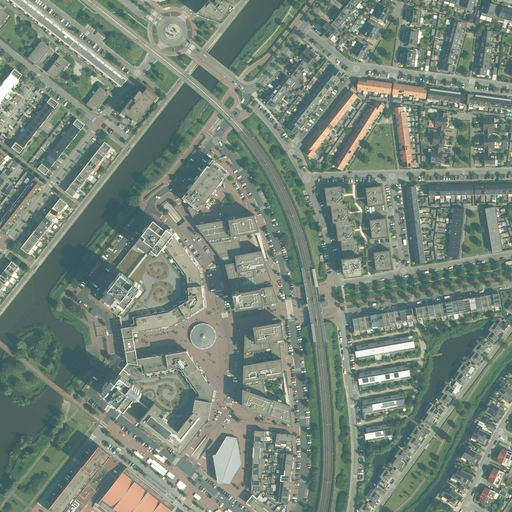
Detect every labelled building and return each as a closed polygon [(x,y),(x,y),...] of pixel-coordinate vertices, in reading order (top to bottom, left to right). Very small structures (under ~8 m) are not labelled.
[(76,38),(27,0),(10,0),(13,2),(11,4),(14,7),(16,4),(21,8),(19,11),(23,13),(25,11),(30,15),(28,17),(31,20),(33,18),(38,22),(36,24),(40,27),(42,24),(47,28),(45,31),(48,33),(50,31),(55,35),(53,38),(57,40),(59,38),(65,43),(63,45),(93,69),(95,67),(98,69),(96,71),(99,74),(101,71),(106,75),(104,78),(108,80),(110,78),(115,82),(113,84),(116,87),(118,85),(121,87),(127,78),(76,38)] [(229,10),(232,8),(235,6),(225,0),(209,0),(210,0),(209,0),(196,14),(221,22),(229,10)] [(355,7),(346,0),(344,0),(341,4),(346,7),(344,10),(350,14),(355,7)] [(466,10),(468,0),(462,0),(462,2),(459,1),(457,8),(466,10)] [(474,7),(474,4),(474,0),(468,0),(466,10),(471,12),(473,6),(474,7)] [(486,16),(490,4),(484,2),(483,6),(482,6),(481,9),(482,9),(481,15),(486,16)] [(389,11),(385,9),(385,7),(383,6),(382,7),(377,4),(374,10),(387,17),(388,14),(388,13),(389,11)] [(495,19),(497,12),(494,11),(496,5),(490,4),(486,16),(495,19)] [(9,15),(3,10),(4,8),(0,5),(0,15),(5,19),(9,15)] [(420,17),(422,8),(415,7),(414,10),(408,10),(408,12),(407,12),(406,15),(420,17)] [(503,22),(507,9),(501,7),(500,13),(497,12),(495,19),(503,22)] [(344,21),(350,14),(344,10),(343,12),(338,8),(334,13),(344,21)] [(509,21),(511,12),(511,10),(507,9),(503,22),(504,19),(509,21)] [(387,17),(374,10),(370,17),(376,21),(377,18),(383,21),(384,19),(385,20),(387,17)] [(339,28),(344,21),(334,13),(330,17),(335,21),(333,24),(339,28)] [(419,26),(420,17),(406,15),(406,19),(407,19),(406,21),(413,22),(412,25),(419,26)] [(373,26),(374,24),(368,20),(364,28),(376,35),(378,32),(377,32),(378,30),(373,26)] [(463,29),(461,29),(462,23),(451,20),(449,26),(463,29)] [(333,35),(339,28),(333,24),(332,26),(327,22),(323,27),(333,35)] [(460,32),(462,32),(463,29),(449,26),(452,27),(450,32),(461,34),(459,34),(460,32)] [(333,35),(323,27),(319,31),(324,35),(322,38),(328,42),(333,35)] [(376,35),(364,28),(359,36),(365,39),(367,37),(373,40),(374,38),(375,38),(376,35)] [(418,38),(419,29),(412,29),(411,32),(405,31),(405,33),(404,33),(403,36),(418,38)] [(458,37),(460,38),(461,34),(450,32),(448,31),(447,36),(449,37),(458,39),(458,37)] [(416,47),(418,38),(403,36),(403,40),(404,40),(404,42),(410,43),(409,46),(416,47)] [(362,45),(364,42),(358,39),(353,47),(366,54),(368,51),(367,50),(368,48),(362,45)] [(54,48),(49,44),(48,46),(42,41),(38,45),(47,52),(50,48),(53,50),(54,48)] [(444,47),(455,50),(456,44),(445,41),(444,47)] [(47,52),(38,45),(35,50),(44,57),(47,52)] [(313,60),(319,53),(314,49),(312,51),(307,47),(303,52),(313,60)] [(366,54),(353,47),(356,48),(353,53),(352,52),(351,55),(355,57),(355,56),(357,57),(358,56),(362,58),(363,56),(364,57),(366,54)] [(443,52),(454,55),(455,50),(444,47),(446,47),(445,52),(443,52)] [(44,57),(35,50),(31,54),(40,61),(44,57)] [(415,59),(416,51),(409,50),(409,53),(402,52),(402,54),(401,54),(400,58),(415,59)] [(69,62),(63,57),(64,56),(59,52),(58,54),(60,55),(57,60),(65,67),(69,62)] [(313,60),(303,52),(299,57),(304,61),(302,63),(308,67),(313,60)] [(441,57),(452,60),(454,55),(443,52),(441,57)] [(40,61),(31,54),(28,58),(34,63),(33,65),(38,69),(39,67),(37,65),(40,61)] [(451,65),(452,60),(441,57),(440,62),(452,66),(452,65),(451,65)] [(405,65),(414,67),(415,59),(400,58),(400,61),(401,61),(401,64),(405,64),(405,65)] [(65,67),(57,60),(53,64),(62,71),(65,67)] [(306,70),(308,67),(302,63),(301,65),(296,61),(292,66),(302,74),(303,74),(300,73),(304,68),(306,70)] [(450,71),(452,66),(440,62),(438,68),(441,69),(440,71),(446,72),(446,70),(450,71)] [(62,71),(53,64),(50,68),(59,75),(62,71)] [(302,74),(292,66),(288,71),(293,75),(291,77),(297,82),(302,74)] [(342,73),(334,67),(330,71),(328,70),(338,78),(342,73)] [(59,75),(50,68),(46,73),(44,71),(43,73),(48,77),(49,75),(55,80),(59,75)] [(21,74),(13,69),(10,73),(17,79),(21,74)] [(338,78),(328,70),(325,74),(334,81),(337,77),(338,78)] [(14,84),(17,79),(10,73),(6,78),(14,84)] [(334,81),(325,74),(327,76),(323,80),(330,85),(334,81)] [(294,82),(285,75),(282,80),(291,87),(294,82)] [(14,84),(6,78),(2,82),(10,88),(14,84)] [(291,87),(282,80),(279,84),(284,88),(288,91),(286,89),(289,85),(291,87)] [(330,85),(323,80),(320,84),(327,90),(330,85)] [(10,88),(2,82),(0,85),(0,87),(7,93),(10,88)] [(288,91),(284,88),(279,84),(275,88),(284,95),(288,91)] [(327,90),(320,84),(317,88),(315,87),(324,94),(327,90)] [(113,94),(107,90),(106,92),(100,87),(96,91),(105,98),(109,94),(111,96),(113,94)] [(324,94),(315,87),(311,91),(320,98),(324,94)] [(137,122),(158,96),(147,88),(143,93),(140,90),(133,99),(132,98),(122,110),(121,112),(126,116),(127,114),(137,122)] [(284,95),(275,88),(272,92),(281,100),(284,95)] [(357,96),(349,90),(346,95),(354,101),(357,96)] [(105,98),(96,91),(93,96),(102,103),(105,98)] [(320,98),(311,91),(308,95),(317,102),(320,98)] [(281,100),(272,92),(269,96),(268,96),(278,104),(281,100)] [(466,104),(468,94),(461,93),(462,92),(461,92),(459,106),(464,106),(464,104),(466,104)] [(473,107),(475,94),(474,94),(474,95),(468,94),(466,104),(468,104),(468,107),(473,107)] [(317,102),(308,95),(305,99),(314,107),(317,102)] [(354,101),(346,95),(342,99),(350,105),(354,101)] [(102,103),(93,96),(90,100),(98,107),(102,103)] [(278,104),(268,96),(264,101),(267,103),(266,105),(270,108),(271,106),(272,107),(276,102),(278,104)] [(57,103),(50,97),(46,102),(54,108),(57,103)] [(314,107),(305,99),(305,100),(307,101),(303,105),(301,104),(310,111),(314,107)] [(350,105),(342,99),(339,103),(347,109),(350,105)] [(98,107),(90,100),(86,104),(92,109),(91,111),(96,115),(98,113),(95,111),(98,107)] [(54,108),(46,102),(43,107),(50,113),(54,108)] [(384,106),(385,105),(382,102),(380,104),(376,102),(373,106),(371,105),(381,112),(384,107),(384,106)] [(347,109),(339,103),(336,107),(344,114),(347,109)] [(310,111),(301,104),(298,108),(307,115),(310,111)] [(381,112),(371,105),(368,110),(376,115),(379,111),(381,112)] [(50,113),(43,107),(39,111),(47,117),(50,113)] [(344,114),(336,107),(332,112),(340,118),(344,114)] [(307,115),(298,108),(295,112),(304,119),(307,115)] [(376,115),(368,110),(365,114),(374,119),(376,115)] [(47,117),(39,111),(36,115),(43,122),(47,117)] [(304,119),(295,112),(291,116),(300,124),(304,119)] [(340,118),(332,112),(329,116),(337,122),(340,118)] [(447,113),(446,113),(439,112),(439,115),(436,115),(436,116),(434,116),(433,120),(448,122),(448,118),(447,118),(447,113)] [(374,119),(365,114),(362,119),(371,124),(374,119)] [(43,122),(36,115),(32,120),(40,126),(43,122)] [(300,124),(291,116),(291,117),(293,118),(290,122),(298,129),(298,128),(297,128),(300,124)] [(337,122),(329,116),(326,120),(334,126),(337,122)] [(81,130),(85,125),(77,119),(73,123),(81,130)] [(371,124),(362,119),(359,123),(368,129),(371,124)] [(40,126),(32,120),(28,124),(36,130),(40,126)] [(334,126),(326,120),(322,124),(330,131),(334,126)] [(447,126),(448,122),(433,120),(433,124),(435,124),(434,128),(437,128),(437,130),(445,131),(446,126),(447,126)] [(298,129),(290,122),(286,127),(294,133),(298,129)] [(77,134),(81,130),(73,123),(70,128),(77,134)] [(368,129),(359,123),(357,128),(365,133),(368,129)] [(36,130),(28,124),(25,129),(33,135),(36,130)] [(330,131),(322,124),(319,129),(327,135),(330,131)] [(494,131),(494,128),(496,128),(495,124),(481,124),(481,128),(483,128),(483,133),(491,133),(491,131),(494,131)] [(74,138),(77,134),(70,128),(66,132),(74,138)] [(365,133),(357,128),(354,132),(362,138),(365,133)] [(33,135),(25,129),(21,133),(29,139),(33,135)] [(327,135),(319,129),(316,133),(323,139),(327,135)] [(446,136),(444,136),(445,131),(437,130),(437,132),(434,131),(433,139),(445,140),(446,136)] [(70,143),(74,138),(66,132),(63,137),(70,143)] [(362,138),(354,132),(351,137),(359,142),(362,138)] [(29,139),(21,133),(18,138),(26,144),(29,139)] [(323,139),(316,133),(312,137),(320,143),(323,139)] [(494,142),(494,136),(494,134),(491,134),(491,133),(483,133),(483,138),(481,138),(481,142),(496,142),(494,142)] [(67,147),(70,143),(63,137),(59,141),(67,147)] [(320,143),(312,137),(309,141),(317,148),(320,143)] [(359,142),(351,137),(348,142),(356,147),(359,142)] [(26,144),(18,138),(14,142),(22,148),(26,144)] [(445,144),(445,140),(433,139),(432,146),(435,146),(434,148),(442,149),(443,144),(445,144)] [(63,152),(67,147),(59,141),(56,146),(63,152)] [(317,148),(309,141),(306,146),(315,153),(316,153),(314,152),(317,148)] [(22,148),(14,142),(11,147),(18,153),(22,148)] [(113,148),(105,142),(101,146),(109,153),(113,148)] [(356,147),(348,142),(345,146),(353,151),(356,147)] [(494,149),(494,146),(496,146),(496,142),(481,142),(481,146),(483,146),(483,151),(491,151),(491,149),(494,149)] [(60,156),(63,152),(56,146),(52,150),(60,156)] [(109,153),(101,146),(97,151),(106,157),(109,153)] [(315,153),(306,146),(305,146),(307,147),(304,152),(306,153),(305,155),(309,157),(309,156),(312,158),(315,153)] [(353,151),(345,146),(342,151),(350,156),(353,151)] [(443,158),(444,154),(442,154),(442,149),(434,148),(434,149),(431,149),(431,152),(429,152),(429,156),(443,158)] [(56,161),(60,156),(52,150),(49,155),(56,161)] [(106,157),(97,151),(94,155),(101,161),(102,162),(106,157)] [(350,156),(342,151),(339,155),(348,161),(350,156)] [(494,156),(494,154),(494,152),(491,152),(491,151),(483,151),(483,156),(482,156),(482,160),(496,160),(496,156),(494,156)] [(53,165),(56,161),(49,155),(45,159),(53,165)] [(101,161),(94,155),(90,160),(97,165),(101,161)] [(348,161),(339,155),(336,160),(345,165),(348,161)] [(442,162),(443,158),(429,156),(430,156),(429,164),(440,165),(441,162),(442,162)] [(49,170),(53,165),(45,159),(42,164),(49,170)] [(190,204),(187,207),(193,218),(199,210),(198,210),(204,203),(211,194),(217,186),(224,177),(228,172),(212,159),(208,165),(201,174),(194,182),(189,189),(188,191),(182,197),(190,204)] [(97,165),(90,160),(87,164),(95,171),(99,166),(97,165)] [(345,165),(336,160),(333,165),(336,166),(335,167),(338,170),(339,168),(342,170),(345,165)] [(46,175),(49,170),(42,164),(40,162),(36,167),(46,175)] [(95,171),(87,164),(83,169),(90,174),(91,175),(95,171)] [(90,174),(83,169),(80,173),(87,179),(90,174)] [(87,179),(80,173),(76,178),(83,183),(87,179)] [(42,186),(44,184),(34,176),(31,181),(39,187),(41,185),(42,186)] [(83,183),(76,178),(73,182),(80,188),(83,183)] [(35,191),(39,187),(31,181),(29,179),(26,184),(27,185),(28,185),(35,191)] [(80,188),(73,182),(69,187),(76,192),(80,188)] [(35,194),(36,192),(35,191),(28,185),(27,185),(24,189),(32,196),(34,193),(35,194)] [(384,204),(383,193),(382,185),(365,187),(366,198),(367,206),(384,204)] [(343,203),(342,195),(341,186),(324,188),(326,206),(347,203),(343,203)] [(76,192),(69,187),(65,191),(74,198),(77,193),(76,192)] [(21,194),(29,200),(32,196),(24,189),(21,194)] [(25,204),(29,200),(21,194),(18,198),(17,198),(25,204)] [(22,208),(25,204),(17,198),(18,198),(16,196),(12,201),(14,202),(22,208)] [(67,204),(60,198),(56,203),(63,208),(67,204)] [(114,380),(112,378),(102,391),(125,409),(125,408),(140,420),(180,452),(200,428),(207,434),(191,455),(198,460),(223,429),(230,390),(215,263),(185,221),(169,201),(162,207),(178,226),(173,233),(167,228),(166,229),(153,220),(149,225),(136,242),(106,281),(95,294),(101,299),(100,301),(120,317),(128,362),(119,373),(115,379),(114,380)] [(11,206),(19,213),(22,208),(14,202),(11,206)] [(63,208),(56,203),(53,207),(60,213),(63,208)] [(349,221),(348,212),(347,203),(326,206),(330,206),(332,223),(352,221),(352,220),(349,221)] [(18,216),(17,215),(19,213),(11,206),(9,205),(6,209),(15,217),(16,218),(18,216)] [(60,213),(53,207),(49,212),(57,218),(61,214),(60,213)] [(12,221),(15,217),(6,209),(2,214),(12,221)] [(57,218),(49,212),(46,216),(53,222),(54,223),(57,218)] [(9,225),(12,221),(2,214),(0,216),(0,218),(1,219),(9,225)] [(196,225),(225,264),(236,309),(278,302),(261,250),(241,254),(238,235),(260,231),(254,214),(196,225)] [(53,222),(46,216),(42,221),(49,226),(53,222)] [(388,236),(387,228),(386,218),(369,220),(370,229),(371,238),(388,236)] [(0,225),(5,230),(9,225),(1,219),(0,220),(0,225)] [(49,226),(42,221),(39,225),(47,232),(51,227),(49,226)] [(354,238),(353,230),(352,221),(332,223),(332,224),(335,223),(337,241),(357,238),(354,238)] [(47,232),(39,225),(35,230),(43,236),(47,232)] [(43,236),(35,230),(32,234),(39,240),(38,240),(40,241),(43,236)] [(39,240),(32,234),(28,239),(35,244),(38,240),(39,240)] [(359,256),(358,249),(357,238),(337,241),(340,241),(342,258),(341,258),(341,259),(360,256),(359,256)] [(35,244),(28,239),(24,243),(32,249),(35,244)] [(32,249),(24,243),(21,248),(29,254),(33,250),(32,249)] [(392,269),(391,261),(390,250),(373,252),(374,261),(375,271),(392,269)] [(363,275),(362,269),(360,256),(341,259),(343,277),(363,275)] [(18,267),(10,261),(7,266),(14,271),(18,267)] [(14,271),(7,266),(3,270),(12,277),(15,272),(14,271)] [(12,277),(3,270),(0,274),(7,280),(8,281),(12,277)] [(501,306),(498,292),(496,292),(496,294),(492,294),(494,307),(501,306)] [(494,307),(492,294),(488,295),(488,294),(486,294),(488,306),(494,305),(494,307)] [(477,310),(474,296),(472,296),(473,298),(469,298),(471,311),(477,310)] [(483,309),(480,296),(476,297),(476,296),(474,296),(477,310),(483,309)] [(465,312),(462,298),(461,298),(461,300),(457,300),(459,313),(465,312)] [(471,311),(469,298),(464,299),(464,298),(462,298),(465,312),(471,311)] [(453,314),(451,300),(449,301),(449,302),(445,303),(447,315),(453,314)] [(459,313),(457,300),(453,301),(452,300),(451,300),(453,314),(459,313)] [(441,316),(439,302),(437,303),(437,304),(433,305),(435,315),(441,314),(441,316)] [(447,315),(445,303),(441,303),(441,302),(439,302),(441,316),(447,315)] [(423,317),(421,307),(417,307),(417,306),(415,306),(417,318),(423,317)] [(414,321),(411,307),(409,307),(410,309),(405,309),(408,322),(414,321)] [(408,322),(405,309),(401,310),(401,309),(399,309),(401,321),(407,320),(407,322),(408,322)] [(390,325),(387,311),(386,312),(386,313),(382,313),(384,326),(390,325)] [(378,327),(376,313),(374,314),(374,315),(370,316),(372,328),(372,326),(377,325),(378,327)] [(384,326),(382,313),(378,314),(378,313),(376,313),(378,327),(384,326)] [(366,329),(364,315),(362,316),(362,317),(358,318),(360,330),(366,329)] [(372,328),(370,316),(366,316),(366,315),(364,315),(366,329),(372,328)] [(360,330),(358,318),(354,318),(354,317),(352,317),(354,331),(360,330)] [(254,333),(244,334),(243,377),(243,381),(242,406),(252,410),(259,412),(282,421),(292,424),(290,405),(287,372),(283,373),(279,339),(283,338),(281,321),(274,322),(267,323),(253,326),(254,333)] [(495,335),(501,328),(494,322),(488,330),(490,332),(491,331),(495,335)] [(498,336),(495,335),(491,331),(490,332),(485,338),(492,344),(498,336)] [(406,350),(404,337),(400,338),(401,341),(396,341),(398,352),(406,350)] [(415,349),(413,338),(409,339),(408,337),(404,337),(406,350),(415,349)] [(398,352),(396,341),(393,342),(392,339),(388,340),(390,353),(398,352)] [(390,353),(388,340),(384,341),(385,343),(381,344),(382,352),(390,351),(390,353)] [(382,352),(381,344),(377,345),(376,342),(372,343),(374,356),(375,356),(374,353),(382,352)] [(374,356),(372,343),(368,344),(369,346),(365,347),(366,357),(374,356)] [(480,355),(485,348),(478,343),(472,350),(475,352),(480,355)] [(366,357),(365,347),(361,347),(360,345),(356,346),(356,348),(357,351),(355,352),(356,357),(358,356),(358,359),(366,357)] [(482,357),(480,355),(475,352),(469,359),(477,364),(482,357)] [(464,376),(469,369),(462,363),(457,371),(459,373),(459,372),(464,376)] [(410,377),(408,367),(404,368),(403,365),(399,366),(402,379),(410,377)] [(402,379),(399,366),(400,368),(396,369),(395,367),(391,367),(394,380),(393,378),(401,377),(401,379),(402,379)] [(394,380),(391,367),(387,368),(388,371),(384,371),(386,382),(394,380)] [(377,381),(375,370),(371,371),(372,373),(368,374),(370,384),(369,382),(377,381)] [(386,382),(384,371),(380,372),(379,370),(375,370),(377,381),(385,380),(385,382),(386,382)] [(370,384),(368,374),(364,375),(363,372),(359,373),(360,376),(360,379),(358,379),(359,384),(361,384),(361,386),(370,384)] [(461,385),(467,378),(464,376),(459,372),(459,373),(454,379),(461,385)] [(511,389),(509,387),(511,385),(507,381),(501,388),(511,396),(511,389)] [(449,397),(454,389),(447,384),(441,392),(444,393),(449,397)] [(511,400),(511,396),(501,388),(498,392),(504,397),(503,398),(509,404),(511,400)] [(446,406),(451,398),(449,397),(444,393),(438,400),(446,406)] [(405,406),(403,396),(399,397),(399,394),(395,395),(397,408),(405,406)] [(397,408),(395,395),(391,396),(391,398),(387,399),(389,409),(397,408)] [(389,409),(387,399),(383,399),(383,397),(379,398),(381,410),(385,410),(385,407),(388,407),(389,409)] [(381,410),(379,398),(375,398),(375,401),(371,402),(373,412),(381,410)] [(373,412),(371,402),(367,402),(367,400),(363,400),(363,403),(364,406),(362,406),(363,411),(364,411),(365,413),(373,412)] [(505,412),(496,405),(498,403),(493,400),(488,407),(502,416),(505,412)] [(434,417),(439,410),(431,405),(426,413),(428,414),(429,414),(433,418),(434,417)] [(502,416),(488,407),(485,411),(491,416),(490,417),(497,422),(502,416)] [(430,427),(436,419),(434,417),(433,418),(429,414),(428,414),(423,421),(430,427)] [(392,434),(390,426),(386,427),(386,424),(382,425),(384,438),(388,437),(388,435),(392,434)] [(384,438),(382,425),(378,426),(378,428),(374,429),(376,439),(384,438)] [(491,435),(481,430),(482,428),(477,425),(473,433),(488,440),(491,435)] [(376,439),(374,429),(370,430),(370,427),(366,428),(366,430),(366,434),(365,434),(366,439),(367,439),(368,441),(376,439)] [(417,440),(422,433),(415,427),(410,435),(412,437),(412,436),(417,440)] [(488,440),(473,433),(471,438),(478,441),(478,443),(485,446),(488,440)] [(226,436),(213,458),(217,481),(230,484),(242,463),(237,438),(226,436)] [(420,442),(417,440),(412,436),(412,437),(407,444),(414,449),(420,442)] [(80,511),(96,491),(88,484),(92,478),(111,455),(99,445),(80,469),(48,509),(51,511),(80,511)] [(482,455),(472,450),(474,448),(469,445),(464,452),(479,460),(482,455)] [(402,461),(407,454),(400,448),(394,456),(397,458),(397,457),(402,461)] [(511,460),(511,453),(501,448),(498,455),(511,461),(511,460)] [(479,460),(464,452),(462,457),(469,461),(468,462),(475,467),(479,460)] [(506,466),(509,460),(511,461),(498,455),(496,461),(506,466)] [(399,470),(404,462),(402,461),(397,457),(397,458),(392,465),(399,470)] [(473,475),(463,471),(464,468),(459,466),(455,473),(470,480),(473,475)] [(170,511),(176,506),(127,467),(95,507),(102,511),(170,511)] [(506,474),(492,468),(490,474),(503,480),(506,474)] [(387,482),(392,475),(385,469),(379,477),(382,478),(387,482)] [(470,480),(455,473),(453,478),(460,482),(459,483),(467,487),(470,480)] [(503,480),(490,474),(487,480),(498,485),(500,479),(502,480),(503,480)] [(384,491),(389,483),(387,482),(382,478),(376,486),(384,491)] [(463,497),(454,490),(455,488),(451,485),(446,492),(459,501),(463,497)] [(495,492),(484,487),(481,493),(495,499),(492,498),(495,492)] [(375,503),(380,496),(373,490),(368,498),(375,503)] [(459,501),(446,492),(443,496),(449,501),(448,502),(455,507),(459,501)] [(495,499),(481,493),(478,500),(492,506),(495,499)] [(252,494),(246,502),(250,506),(257,498),(252,494)] [(257,498),(250,506),(255,509),(261,501),(257,498)] [(261,501),(255,509),(258,511),(259,511),(265,505),(265,504),(261,501)] [(265,505),(259,511),(266,511),(269,508),(271,506),(266,503),(265,504),(265,505)]
